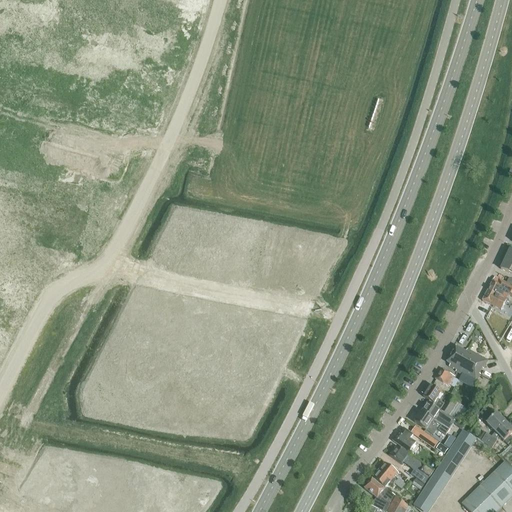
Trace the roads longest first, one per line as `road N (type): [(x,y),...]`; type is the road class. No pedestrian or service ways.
road 1 (unclassified): [(238,511),(386,212),(455,0)]
road 2 (primary): [(476,0),(384,253),(259,511)]
road 3 (primary): [(301,511),(420,251),(502,0)]
road 4 (track): [(220,0),(172,134),(104,266)]
road 5 (residential): [(332,504),(414,393),(468,301)]
road 6 (track): [(338,319),(104,266)]
road 7 (track): [(104,266),(45,302),(0,392)]
